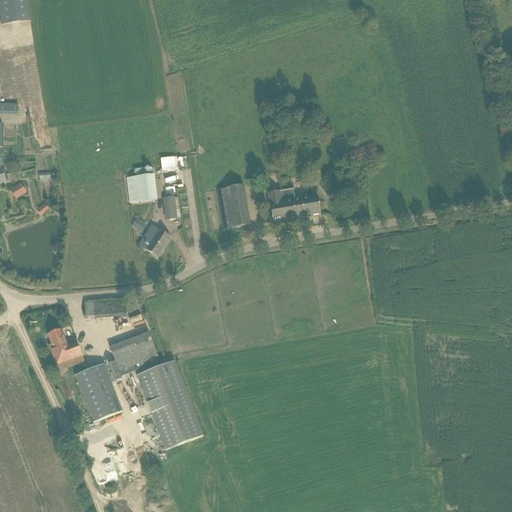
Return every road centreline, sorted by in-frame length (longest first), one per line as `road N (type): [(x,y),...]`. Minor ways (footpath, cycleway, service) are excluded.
road 1 (unclassified): [(511,206),(228,257),(153,293),(34,304),(0,286)]
road 2 (track): [(17,299),(11,315),(101,511)]
